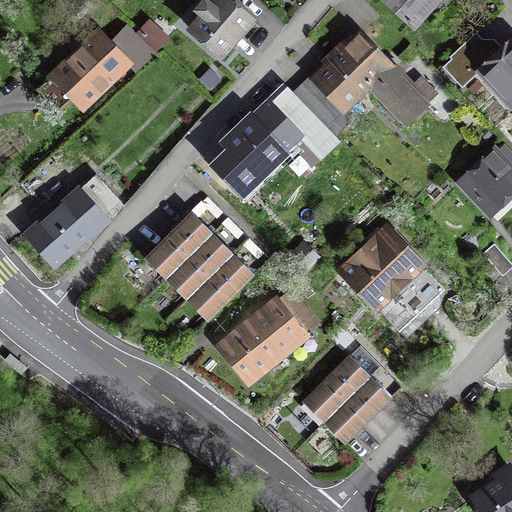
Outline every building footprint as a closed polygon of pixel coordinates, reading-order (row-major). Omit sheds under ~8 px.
[(204,0),(192,15),(197,20),(191,28),(223,56),(253,21),(234,4),(237,0),(214,0),(211,4),(206,0),(204,0)] [(438,0),(383,0),(413,27),(438,0)] [(150,20),(137,34),(136,34),(156,54),(170,40),(150,20)] [(110,42),(100,32),(38,94),(58,115),(73,99),(83,108),(126,65),(136,75),(156,54),(136,34),(137,34),(128,25),(110,42)] [(359,36),(349,46),(331,63),(315,78),(344,108),(369,84),(407,124),(426,105),(359,36)] [(511,101),(511,39),(479,70),(509,103),(511,101)] [(224,82),(210,69),(199,81),(214,94),(224,82)] [(344,118),(308,81),(307,80),(293,93),(338,141),(352,127),(344,118)] [(242,200),(294,150),(312,169),(320,162),(321,163),(341,144),(338,141),(293,93),(284,84),(218,147),(224,154),(210,167),(242,200)] [(497,152),(494,150),(461,182),(491,212),(511,191),(511,152),(504,145),(497,152)] [(121,205),(95,176),(40,227),(36,223),(26,232),(57,265),(121,205)] [(223,213),(208,197),(202,204),(217,219),(223,213)] [(190,214),(149,256),(211,318),(253,276),(249,273),(234,258),(227,251),(213,237),(208,232),(190,214)] [(237,240),(244,233),(229,218),(222,225),(237,240)] [(386,232),(344,273),(402,333),(445,293),(386,232)] [(259,261),(265,254),(250,239),(244,246),(259,261)] [(304,243),(293,255),(308,269),(319,258),(304,243)] [(503,277),(511,269),(511,263),(495,243),(482,254),(503,277)] [(213,348),(249,391),(311,340),(307,335),(323,322),(294,288),(280,300),(277,296),(213,348)] [(337,293),(332,288),(325,295),(329,300),(337,293)] [(338,307),(345,301),(339,295),(333,301),(338,307)] [(356,339),(340,323),(326,336),(342,353),(356,339)] [(301,404),(323,427),(344,449),(393,402),(372,380),(370,379),(369,378),(380,367),(360,347),(351,356),(301,404)] [(28,368),(9,353),(3,361),(22,375),(28,368)] [(494,474),(469,490),(483,511),(511,511),(511,459),(510,457),(491,470),(494,474)]
